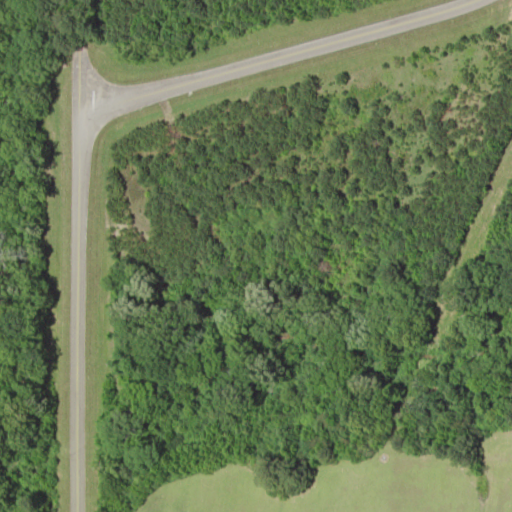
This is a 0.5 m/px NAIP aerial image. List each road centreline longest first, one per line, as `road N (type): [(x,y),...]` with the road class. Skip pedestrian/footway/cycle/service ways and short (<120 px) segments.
road 1 (residential): [(74,511),(78,49)]
road 2 (residential): [(77,112),(467,0)]
